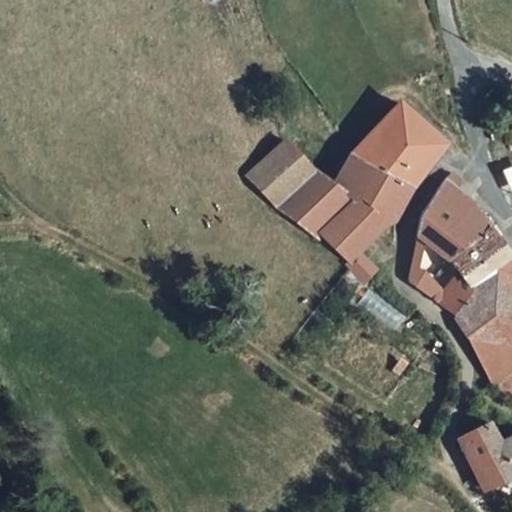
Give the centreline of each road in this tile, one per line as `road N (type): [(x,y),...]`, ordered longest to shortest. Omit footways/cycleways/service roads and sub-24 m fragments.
road 1 (track): [(486,511),(431,458),(52,229),(0,227)]
road 2 (residential): [(483,159),(452,161),(425,179),(412,203),(404,276),(454,335),(464,360),(464,387),(431,458)]
